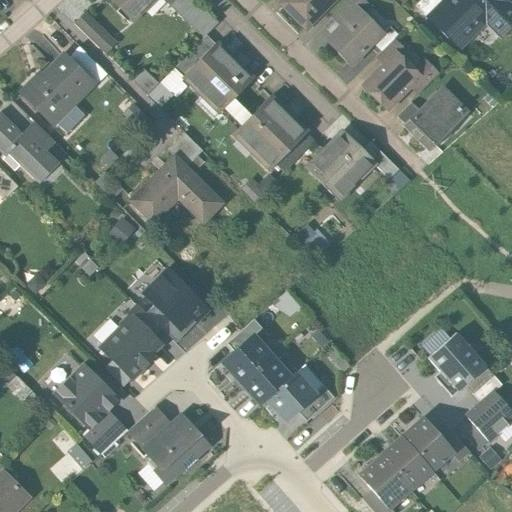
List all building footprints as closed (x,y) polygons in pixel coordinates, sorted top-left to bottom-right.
[(110,0),(131,21),(143,9),(146,12),(157,0),(110,0)] [(216,23),(192,0),(179,0),(171,8),(201,37),(216,23)] [(284,0),(281,4),(304,28),(332,0),(284,0)] [(361,0),(350,0),(331,20),(339,28),(356,11),(358,13),(366,5),(361,0)] [(427,18),(442,4),(438,0),(424,0),(416,8),(427,18)] [(445,0),(442,4),(427,18),(453,44),(480,18),(499,38),(511,25),(511,10),(501,0),(445,0)] [(339,28),(326,42),(336,52),(337,56),(344,63),(347,63),(350,66),(380,35),(358,13),(356,11),(339,28)] [(116,43),(85,13),(73,24),(105,55),(116,43)] [(205,36),(174,68),(183,77),(215,46),(205,36)] [(391,41),(374,59),(382,67),(394,56),(395,57),(401,51),(391,41)] [(254,81),(216,44),(215,46),(183,77),(220,114),(224,110),(234,101),(254,81)] [(101,74),(77,50),(66,60),(91,85),(101,74)] [(394,56),(382,67),(363,86),(386,110),(408,88),(408,87),(416,78),(413,75),(395,57),(394,56)] [(66,60),(63,57),(37,83),(34,81),(21,94),(52,125),(92,86),(91,85),(66,60)] [(436,77),(424,64),(413,75),(416,78),(408,87),(408,88),(417,96),(436,77)] [(156,85),(143,72),(133,83),(146,96),(156,85)] [(173,91),(162,81),(150,94),(160,104),(173,91)] [(439,90),(404,125),(427,148),(438,137),(439,138),(447,129),(444,126),(460,111),(439,90)] [(253,120),(234,101),(224,110),(244,130),(253,120)] [(309,138),(273,101),(253,120),(244,130),(236,137),(272,174),(309,138)] [(45,153),(26,134),(22,138),(0,116),(0,154),(3,158),(6,154),(37,185),(38,184),(36,182),(53,164),(55,166),(57,164),(45,153)] [(54,143),(35,125),(26,134),(45,153),(54,143)] [(340,133),(304,170),(337,202),(372,167),(373,166),(360,152),(340,133)] [(203,152),(185,134),(168,150),(175,157),(193,175),(204,164),(198,158),(203,152)] [(397,170),(369,142),(360,152),(373,166),(372,167),(387,182),(397,170)] [(175,157),(130,202),(153,225),(181,196),(206,221),(222,205),(193,175),(175,157)] [(17,187),(0,170),(0,198),(2,201),(17,187)] [(132,229),(121,220),(109,236),(121,244),(132,229)] [(314,221),(300,230),(315,254),(329,245),(314,221)] [(96,270),(88,262),(81,270),(89,277),(96,270)] [(166,270),(142,294),(154,306),(160,311),(168,303),(187,322),(192,318),(196,322),(207,311),(166,270)] [(44,285),(35,276),(26,285),(34,294),(44,285)] [(296,308),(284,296),(279,302),(290,314),(296,308)] [(160,311),(154,306),(145,315),(161,330),(175,344),(196,322),(192,318),(187,322),(168,303),(160,311)] [(145,315),(136,305),(126,315),(128,316),(129,315),(153,339),(161,330),(145,315)] [(153,339),(129,315),(128,316),(120,324),(120,328),(100,349),(111,360),(130,378),(131,380),(152,359),(149,356),(159,346),(153,339)] [(242,330),(226,344),(234,353),(252,337),(261,329),(253,321),(242,330)] [(422,346),(430,354),(449,336),(441,328),(422,346)] [(326,343),(318,334),(312,340),(320,349),(326,343)] [(485,368),(455,334),(426,359),(442,377),(456,393),(464,387),(485,368)] [(252,337),(234,353),(222,364),(240,385),(270,358),(252,337)] [(270,358),(240,385),(259,406),(265,400),(289,379),(270,358)] [(348,367),(342,360),(336,366),(342,373),(348,367)] [(116,400),(82,367),(54,395),(88,428),(106,410),(116,400)] [(492,377),(485,368),(464,387),(471,395),(492,377)] [(37,402),(5,370),(0,374),(0,391),(1,393),(7,388),(30,410),(37,402)] [(313,394),(295,374),(289,379),(265,400),(284,421),(295,411),(313,395),(313,394)] [(456,393),(442,377),(436,382),(450,398),(456,393)] [(500,385),(492,377),(471,395),(479,404),(493,391),(500,385)] [(322,387),(313,394),(313,395),(295,411),(306,423),(333,399),(322,387)] [(479,404),(466,415),(489,441),(511,420),(511,412),(493,391),(479,404)] [(153,408),(127,432),(142,450),(169,426),(153,408)] [(106,410),(88,428),(108,449),(127,432),(106,410)] [(169,426),(142,450),(151,460),(146,464),(164,484),(181,469),(184,472),(197,461),(194,457),(206,447),(180,417),(169,426)] [(50,419),(46,423),(51,428),(55,424),(50,419)] [(436,434),(423,420),(401,438),(430,471),(450,453),(451,452),(436,434)] [(468,453),(445,426),(436,434),(451,452),(450,453),(458,462),(468,453)] [(430,471),(401,438),(380,458),(408,490),(430,471)] [(90,457),(78,444),(68,454),(81,466),(90,457)] [(499,461),(489,450),(480,459),(490,470),(499,461)] [(408,490),(380,458),(358,477),(371,492),(387,509),(388,508),(408,490)] [(0,474),(0,511),(12,511),(25,499),(0,474)] [(387,509),(371,492),(361,500),(371,511),(391,511),(388,508),(387,509)]
